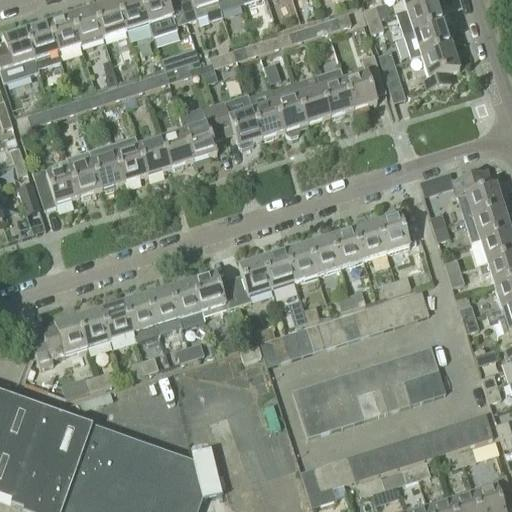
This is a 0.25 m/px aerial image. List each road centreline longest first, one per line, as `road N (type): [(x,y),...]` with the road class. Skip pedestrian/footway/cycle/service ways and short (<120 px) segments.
road 1 (residential): [(511,144),(0,308)]
road 2 (residential): [(511,122),(472,0)]
